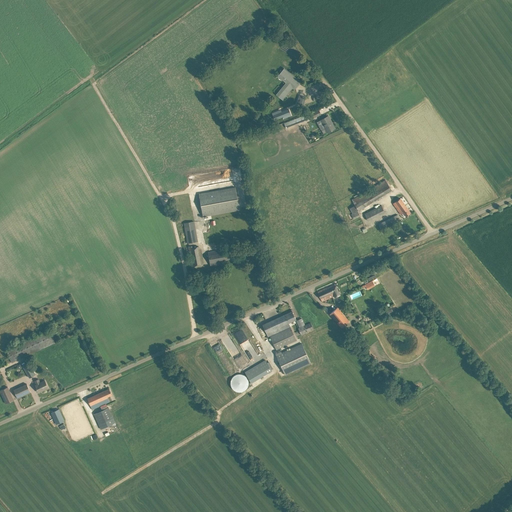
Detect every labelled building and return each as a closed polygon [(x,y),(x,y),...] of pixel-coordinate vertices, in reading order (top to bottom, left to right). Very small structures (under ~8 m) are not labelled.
[(299,81),(283,69),(278,76),(286,82),(276,94),(283,99),(293,86),(295,88),(297,85),(297,84),(299,81)] [(297,105),(302,107),(305,97),(299,95),(297,105)] [(261,115),(264,118),(267,114),(260,109),(256,113),(260,116),(261,115)] [(288,109),(281,111),(273,115),(275,120),(283,116),(284,118),(291,115),(288,109)] [(309,114),(311,118),(321,115),(319,110),(309,114)] [(286,128),(310,118),(308,113),(284,123),(286,128)] [(320,120),(325,128),(322,130),(324,134),(327,132),(328,132),(328,133),(329,133),(331,132),(331,131),(331,130),(334,128),(331,123),(332,122),(328,116),(320,120)] [(248,125),(253,130),(259,123),(254,119),(248,125)] [(352,200),(355,205),(350,208),(353,213),(362,208),(358,201),(379,188),(383,195),(392,190),(385,180),(352,200)] [(199,194),(203,217),(240,210),(236,187),(199,194)] [(393,203),(401,214),(403,213),(406,216),(410,212),(400,198),(393,203)] [(377,207),(380,214),(385,212),(381,205),(377,207)] [(398,222),(401,221),(397,214),(378,224),(381,230),(396,223),(398,222)] [(185,222),(187,243),(198,242),(196,221),(185,222)] [(202,267),(198,245),(188,247),(192,269),(202,267)] [(224,260),(234,258),(232,249),(222,251),(222,249),(208,252),(210,266),(225,263),(224,260)] [(363,288),(366,286),(367,289),(375,285),(372,280),(362,286),(363,288)] [(334,297),(340,294),(335,284),(334,284),(335,284),(318,292),(322,301),(334,295),(334,297)] [(337,307),(331,312),(326,306),(324,308),(329,314),(330,313),(345,332),(349,328),(345,324),(349,321),(337,307)] [(288,323),(296,319),(292,311),(263,325),(268,336),(290,326),(288,323)] [(296,320),(299,327),(305,325),(302,318),(296,320)] [(298,328),(301,334),(313,329),(311,322),(298,328)] [(258,327),(263,339),(267,338),(262,325),(258,327)] [(270,336),(276,349),(296,340),(290,327),(270,336)] [(233,332),(236,338),(245,334),(242,328),(233,332)] [(6,350),(12,362),(56,342),(50,330),(6,350)] [(274,351),(285,375),(311,363),(302,343),(281,353),(280,349),(274,351)] [(215,350),(221,360),(228,356),(222,346),(215,350)] [(365,354),(372,361),(376,357),(374,355),(372,356),(368,351),(365,354)] [(260,363),(267,374),(272,370),(265,360),(260,363)] [(23,367),(30,378),(35,375),(31,367),(34,366),(32,362),(23,367)] [(242,374),(240,374),(238,374),(236,374),(233,376),(232,378),(231,381),(231,384),(232,388),(235,390),(238,391),(240,391),(243,391),(246,389),(248,387),(248,384),(248,380),(246,377),(245,376),(242,374)] [(48,388),(46,383),(45,380),(40,383),(38,379),(35,381),(36,384),(35,385),(39,392),(48,388)] [(31,392),(27,384),(14,390),(17,398),(31,392)] [(0,390),(6,403),(14,400),(8,387),(0,390)] [(112,394),(111,393),(109,388),(87,398),(92,409),(109,401),(107,396),(112,394)] [(115,422),(113,418),(109,408),(94,414),(99,424),(101,428),(115,422)] [(64,420),(61,413),(59,409),(51,412),(56,424),(64,420)]
